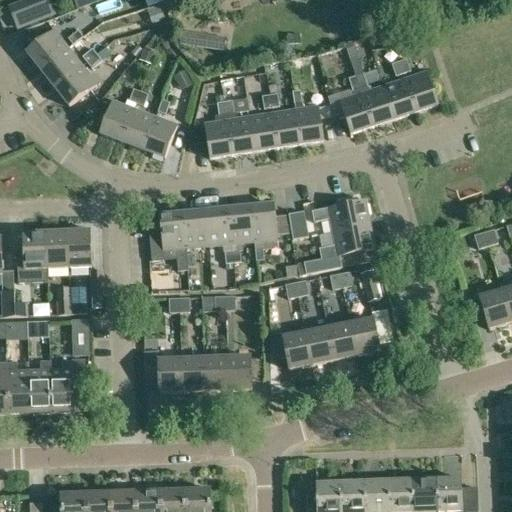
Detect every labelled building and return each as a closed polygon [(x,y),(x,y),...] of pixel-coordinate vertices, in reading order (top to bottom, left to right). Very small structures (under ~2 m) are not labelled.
[(18,33),(58,18),(50,0),(30,0),(9,8),(18,33)] [(74,0),(78,9),(101,0),(74,0)] [(27,53),(41,72),(69,50),(55,31),(27,53)] [(79,32),(69,40),(74,46),(84,38),(79,32)] [(181,47),(226,53),(228,39),(183,33),(181,47)] [(301,35),(289,36),(289,46),(301,45),(301,35)] [(69,50),(41,72),(55,90),(83,68),(69,50)] [(83,58),(88,64),(98,56),(93,50),(83,58)] [(98,56),(88,64),(92,70),(103,63),(98,56)] [(384,88),(369,93),(358,59),(350,62),(356,78),(373,129),(395,122),(384,88)] [(407,61),(399,63),(403,75),(411,73),(407,61)] [(403,75),(399,63),(392,66),(396,78),(403,75)] [(83,68),(55,90),(70,108),(74,105),(81,114),(94,104),(87,95),(97,86),(83,68)] [(427,74),(405,81),(417,115),(438,107),(427,74)] [(351,93),(353,99),(340,103),(351,136),(373,129),(356,78),(349,80),(353,92),(351,93)] [(395,122),(417,115),(405,81),(384,88),(395,122)] [(137,105),(141,93),(134,91),(130,103),(137,105)] [(296,112),(301,147),(324,143),(319,108),(303,111),(300,92),(292,93),(295,112),(296,112)] [(149,96),(141,93),(137,105),(144,108),(149,96)] [(270,97),(272,110),(280,108),(278,96),(271,97),(270,97)] [(270,97),(262,98),(264,111),(272,110),(270,97)] [(163,101),(158,113),(166,116),(170,104),(163,101)] [(122,144),(134,111),(113,103),(100,136),(122,144)] [(232,157),(255,154),(250,119),(239,121),(238,115),(235,116),(233,103),(224,104),(232,157)] [(232,157),(224,104),(217,105),(219,117),(215,118),(216,124),(205,126),(210,161),(232,157)] [(122,144),(144,152),(156,119),(134,111),(122,144)] [(296,112),(295,112),(273,115),(278,150),(301,147),(296,112)] [(273,115),(250,119),(255,154),(278,150),(273,115)] [(156,119),(144,152),(165,160),(178,127),(156,119)] [(331,221),(333,234),(370,226),(365,202),(360,203),(359,199),(341,202),(341,207),(312,213),(314,224),(331,221)] [(279,251),(278,241),(275,206),(252,209),(255,244),(256,250),(255,250),(257,262),(264,262),(264,253),(279,251)] [(255,244),(252,209),(229,211),(232,246),(255,244)] [(206,213),(209,248),(232,246),(229,211),(206,213)] [(206,213),(183,215),(186,250),(209,248),(206,213)] [(305,213),(289,216),(293,242),(309,239),(305,213)] [(163,253),(186,250),(183,215),(160,218),(163,253)] [(342,269),(340,258),(375,250),(370,226),(333,234),(336,247),(319,250),(322,261),(304,264),(307,276),(342,269)] [(69,231),(69,234),(67,234),(69,270),(92,269),(90,230),(87,228),(72,229),(69,231)] [(485,235),(489,248),(498,245),(494,232),(485,235)] [(44,235),(46,271),(69,270),(67,234),(44,235)] [(46,271),(44,235),(24,236),(25,272),(46,271)] [(489,248),(485,235),(475,238),(479,251),(489,248)] [(240,251),(233,252),(234,265),(242,264),(240,251)] [(234,265),(233,252),(225,253),(226,265),(234,265)] [(195,255),(187,256),(189,269),(196,268),(195,255)] [(299,267),(287,269),(289,281),(300,279),(299,267)] [(91,273),(92,299),(93,311),(103,311),(103,298),(105,298),(104,273),(91,273)] [(351,274),(341,276),(343,290),(353,288),(351,274)] [(360,277),(368,306),(382,302),(374,274),(360,277)] [(343,290),(341,276),(330,278),(333,292),(343,290)] [(306,283),(296,285),(299,299),(309,297),(306,283)] [(288,301),(299,299),(296,285),(286,287),(288,301)] [(511,289),(502,293),(511,325),(511,324),(511,289)] [(2,294),(3,319),(16,319),(15,306),(15,293),(2,294)] [(511,325),(502,293),(480,300),(489,332),(511,325)] [(71,298),(71,304),(71,316),(71,319),(87,318),(86,297),(71,298)] [(215,314),(225,313),(225,299),(214,300),(215,314)] [(235,299),(225,299),(225,313),(236,313),(235,299)] [(179,315),(179,301),(169,301),(169,315),(179,315)] [(179,301),(179,315),(190,314),(189,301),(179,301)] [(71,316),(71,304),(59,304),(59,317),(71,316)] [(16,319),(28,318),(27,305),(15,306),(16,319)] [(351,326),(357,358),(380,354),(373,321),(351,326)] [(49,338),(49,323),(49,322),(27,323),(28,339),(49,338)] [(88,334),(88,322),(75,322),(76,334),(88,334)] [(11,340),(28,339),(27,323),(10,323),(10,324),(11,340)] [(351,326),(328,330),(335,363),(357,358),(351,326)] [(312,367),(335,363),(328,330),(305,335),(312,367)] [(289,372),(312,367),(305,335),(283,339),(289,372)] [(146,385),(159,384),(159,395),(182,394),(181,361),(181,354),(171,354),(172,361),(159,362),(158,353),(145,354),(146,385)] [(227,359),(228,392),(251,391),(250,358),(227,359)] [(228,392),(227,359),(204,360),(205,393),(228,392)] [(205,393),(204,360),(181,361),(182,394),(205,393)] [(53,365),(49,365),(52,416),(75,415),(74,387),(85,387),(84,363),(63,364),(63,373),(54,373),(53,365)] [(41,374),(29,374),(30,416),(52,416),(49,365),(40,365),(41,374)] [(0,417),(9,417),(7,366),(0,366),(0,417)] [(16,366),(7,366),(9,417),(30,416),(29,374),(17,374),(16,366)] [(462,511),(461,480),(437,481),(437,511),(462,511)] [(437,511),(437,481),(412,482),(413,511),(437,511)] [(413,511),(412,482),(388,483),(389,511),(413,511)] [(364,484),(365,511),(389,511),(388,483),(364,484)] [(365,511),(364,484),(341,485),(341,511),(365,511)] [(316,498),(306,498),(306,511),(341,511),(341,485),(315,486),(316,498)] [(185,491),(185,511),(210,511),(210,490),(185,491)] [(160,492),(160,511),(185,511),(185,491),(160,492)] [(160,511),(160,492),(135,493),(135,511),(160,511)] [(135,511),(135,493),(110,494),(110,511),(135,511)] [(86,511),(86,494),(61,495),(61,510),(50,510),(50,511),(86,511)] [(110,511),(110,494),(86,494),(86,511),(110,511)]
